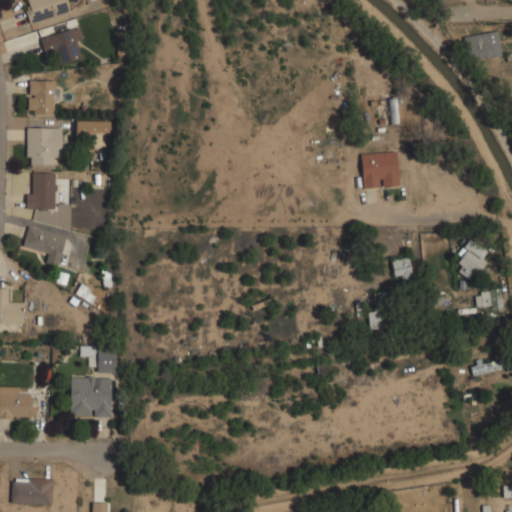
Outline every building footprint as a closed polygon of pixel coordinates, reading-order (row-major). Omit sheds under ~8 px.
[(22,0),(28,22),(68,12),(64,0),(22,0)] [(59,64),(79,58),(76,48),(83,46),(78,26),(40,37),(45,56),(56,53),(59,64)] [(467,61),(501,55),(497,30),(462,36),(467,61)] [(27,114),(56,114),(56,78),(27,78),(27,114)] [(390,123),(397,123),(396,98),(389,98),(390,123)] [(109,132),(109,119),(75,119),(75,132),(109,132)] [(25,164),(55,164),(55,155),(67,155),(67,135),(60,135),(60,126),(25,126),(25,164)] [(396,151),(359,153),(361,188),(398,185),(396,151)] [(53,171),(33,171),(33,190),(24,190),(24,208),(53,208),(53,171)] [(44,262),(57,266),(65,236),(26,225),(20,246),(47,253),(44,262)] [(471,281),(485,261),(480,257),(485,250),(470,239),(451,267),(471,281)] [(394,280),(412,276),(408,256),(390,259),(394,280)] [(94,295),(82,283),(75,290),(87,302),(94,295)] [(0,323),(21,324),(21,302),(8,302),(8,285),(0,285),(0,323)] [(500,308),(500,289),(475,289),(475,308),(500,308)] [(372,311),(366,311),(368,329),(396,328),(393,291),(371,292),(372,311)] [(506,354),(469,365),(472,375),(509,364),(506,354)] [(114,371),(114,358),(96,358),(96,371),(114,371)] [(110,416),(110,376),(69,376),(69,416),(110,416)] [(0,418),(35,418),(35,394),(0,394),(0,418)] [(50,503),(50,478),(10,478),(10,503),(50,503)] [(90,511),(106,511),(106,501),(90,501),(90,511)]
